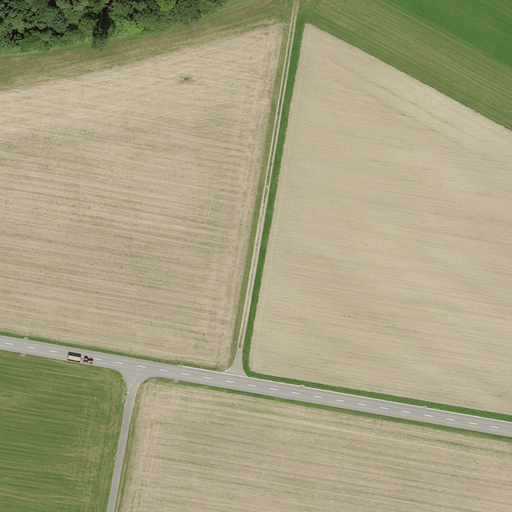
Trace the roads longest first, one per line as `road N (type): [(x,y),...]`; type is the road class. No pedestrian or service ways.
road 1 (tertiary): [(0,342),(511,429)]
road 2 (track): [(234,382),(298,0)]
road 3 (track): [(177,9),(0,24)]
road 4 (track): [(111,511),(136,366)]
